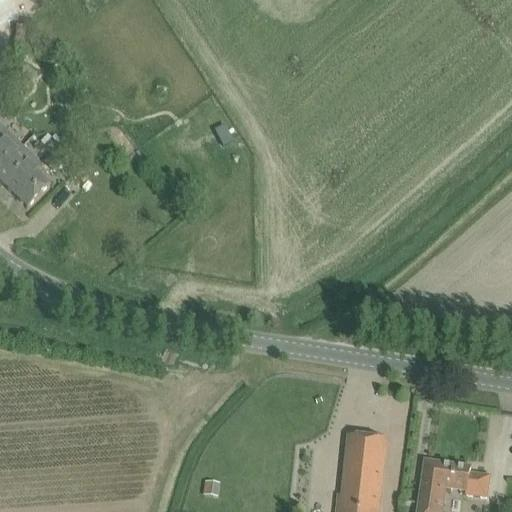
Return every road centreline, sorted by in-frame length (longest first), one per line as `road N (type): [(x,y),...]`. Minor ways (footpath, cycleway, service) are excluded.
road 1 (tertiary): [(511,385),(107,309),(29,278),(0,254)]
road 2 (track): [(511,184),(318,353)]
